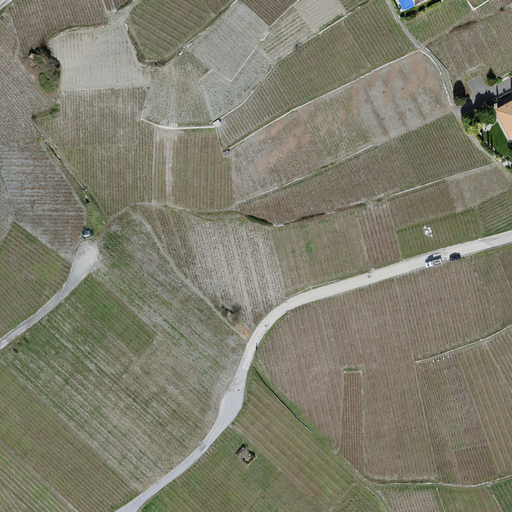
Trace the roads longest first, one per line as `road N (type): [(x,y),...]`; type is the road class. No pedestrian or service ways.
road 1 (track): [(457,109),(210,213),(130,204),(106,224),(60,298),(0,342)]
road 2 (unclassified): [(129,511),(201,451),(226,418),(265,324),(286,308),(511,234)]
